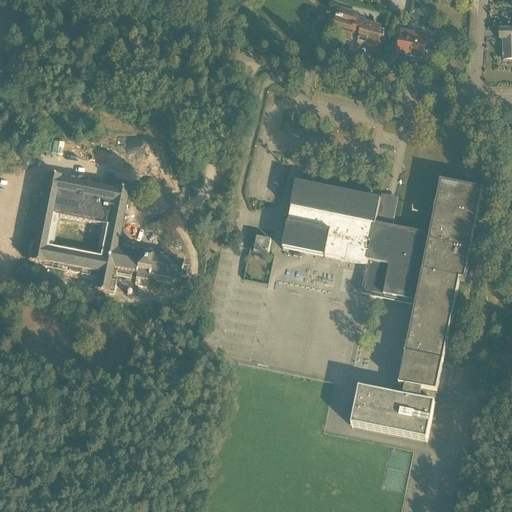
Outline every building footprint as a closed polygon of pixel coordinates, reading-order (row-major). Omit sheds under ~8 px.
[(381,27),(365,23),(366,20),(358,18),(359,14),(340,9),(335,26),(331,25),(328,36),(351,42),(354,32),(361,34),(358,44),(377,49),(381,37),(383,38),(385,31),(380,30),(381,27)] [(511,30),(500,30),(500,40),(505,40),(505,47),(504,47),(504,61),(511,60),(511,30)] [(435,49),(425,47),(427,40),(401,35),(398,54),(423,59),(425,51),(434,53),(433,57),(443,59),(445,43),(436,41),(435,49)] [(43,194),(30,263),(44,266),(44,264),(69,269),(69,271),(80,273),(81,271),(98,274),(95,292),(109,295),(114,270),(137,275),(135,286),(146,288),(147,282),(148,282),(149,277),(181,283),(181,279),(185,279),(187,270),(183,269),(184,264),(118,251),(129,192),(115,190),(115,192),(85,185),(61,181),(61,179),(47,176),(43,194)] [(468,266),(483,192),(441,184),(435,214),(430,237),(392,229),(398,199),(382,196),(381,201),(296,184),(283,251),(326,260),(326,259),(367,267),(361,295),(416,306),(399,387),(401,387),(398,399),(360,391),(353,427),(427,442),(434,406),(420,403),(422,392),(437,395),(438,393),(437,393),(460,282),(465,283),(468,266)] [(269,256),(272,242),(272,241),(253,238),(252,245),(256,245),(255,253),(269,256)]
